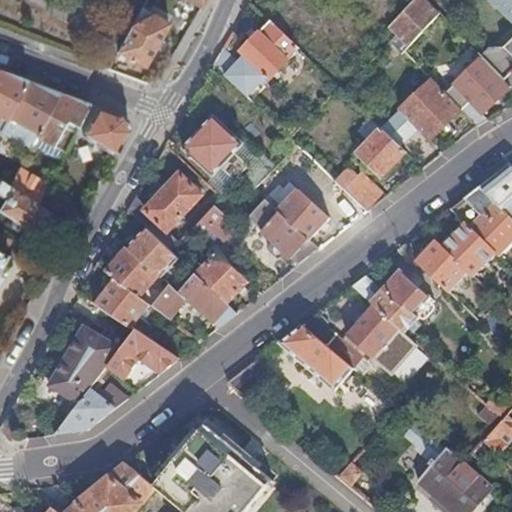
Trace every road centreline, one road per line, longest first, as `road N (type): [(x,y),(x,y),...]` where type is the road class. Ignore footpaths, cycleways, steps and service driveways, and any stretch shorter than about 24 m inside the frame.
road 1 (residential): [(196,374),(511,133)]
road 2 (residential): [(161,112),(68,267),(0,406)]
road 3 (residential): [(196,374),(95,453),(0,470)]
road 4 (residential): [(196,374),(363,511)]
road 5 (unclassified): [(161,112),(0,47)]
road 6 (residential): [(229,0),(209,46),(161,112)]
